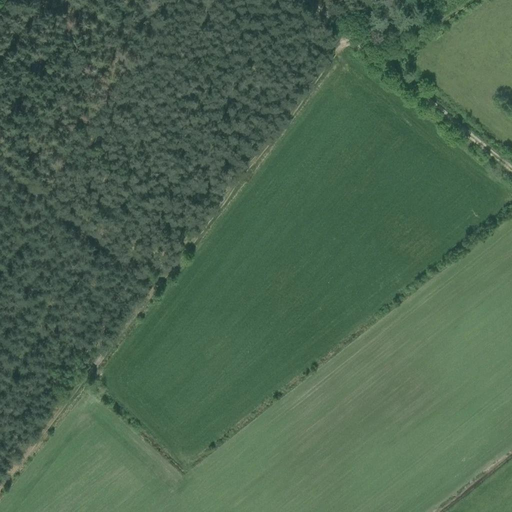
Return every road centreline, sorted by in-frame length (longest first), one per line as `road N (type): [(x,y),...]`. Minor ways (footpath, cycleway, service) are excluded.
road 1 (track): [(337,34),(0,474)]
road 2 (track): [(146,284),(0,168)]
road 3 (track): [(511,175),(376,64)]
